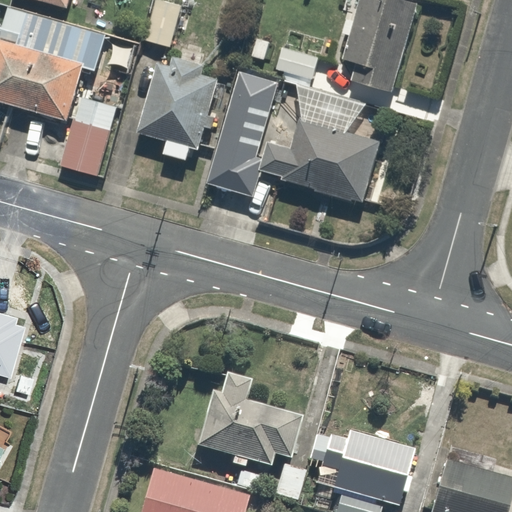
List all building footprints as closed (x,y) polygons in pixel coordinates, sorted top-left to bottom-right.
[(182,0),(151,0),(144,36),(174,43),(182,0)] [(358,0),(355,16),(345,14),(341,31),(346,33),(340,59),(352,62),(348,77),(390,88),(411,1),(406,0),(358,0)] [(0,31),(0,96),(69,115),(85,56),(0,31)] [(321,53),(282,43),(276,66),(315,76),(321,53)] [(155,57),(138,128),(165,135),(162,148),(190,155),(193,142),(201,144),(218,75),(208,73),(210,63),(164,51),(162,59),(155,57)] [(268,69),(245,63),(217,164),(240,171),(268,69)] [(77,108),(60,163),(96,174),(112,119),(77,108)] [(291,146),(273,142),(268,161),(286,166),(283,177),(363,197),(379,135),(299,114),(291,146)] [(0,370),(4,372),(20,312),(0,305),(0,370)] [(37,362),(19,358),(11,392),(30,396),(37,362)] [(245,380),(227,375),(222,392),(210,389),(196,441),(233,451),(230,461),(241,464),(244,454),(265,460),(268,447),(286,452),(296,413),(240,397),(245,380)] [(325,441),(319,465),(333,469),(329,484),(395,501),(408,448),(342,431),(339,445),(325,441)] [(441,458),(425,511),(501,511),(511,479),(441,458)] [(306,468),(281,462),(274,492),(299,498),(306,468)] [(239,511),(244,491),(150,469),(137,511),(239,511)] [(374,499),(362,496),(361,500),(339,494),(333,511),(376,511),(378,505),(373,503),(374,499)]
